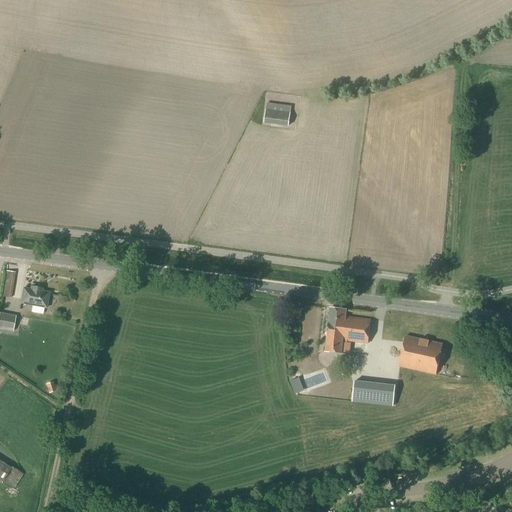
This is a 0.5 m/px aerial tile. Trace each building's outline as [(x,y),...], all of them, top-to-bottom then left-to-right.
[(289,127),(290,113),(265,110),(263,124),(289,127)] [(471,246),(484,247),(485,236),(472,235),(471,246)] [(11,299),(15,272),(5,271),(1,297),(11,299)] [(20,304),(46,308),(49,293),(41,292),(42,289),(31,287),(30,290),(23,289),(20,304)] [(367,344),(370,321),(345,317),(346,310),(330,309),(325,352),(341,354),(343,341),(367,344)] [(0,329),(13,332),(16,316),(0,313),(0,329)] [(436,375),(443,345),(405,337),(398,367),(436,375)] [(53,382),(45,384),(48,394),(56,392),(53,382)] [(397,387),(352,382),(350,402),(395,407),(397,387)] [(0,480),(1,482),(2,480),(10,468),(0,461),(0,480)]
